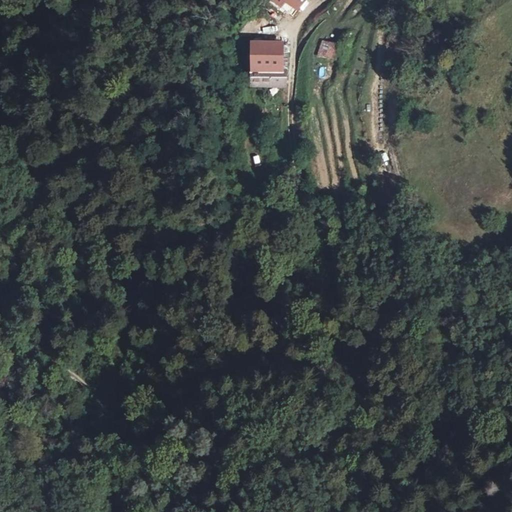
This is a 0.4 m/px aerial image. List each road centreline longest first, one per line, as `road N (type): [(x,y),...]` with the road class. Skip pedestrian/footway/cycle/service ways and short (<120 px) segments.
road 1 (track): [(333,300),(291,135),(291,61),(310,0)]
road 2 (track): [(189,400),(246,356),(345,371),(351,363),(333,300)]
road 3 (track): [(189,400),(211,412),(254,408),(308,433),(385,511)]
road 4 (track): [(0,323),(124,423),(140,429),(189,400)]
road 5 (track): [(297,35),(417,0)]
